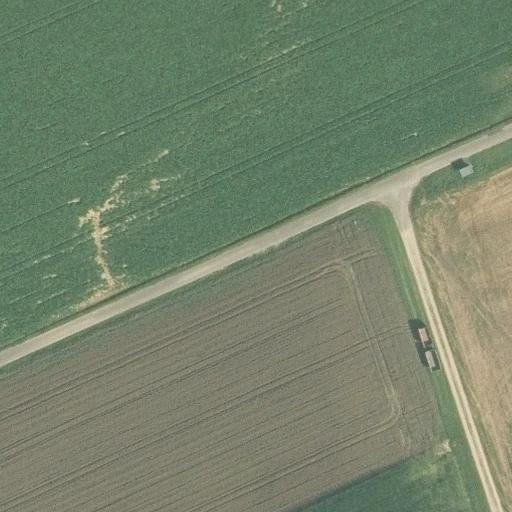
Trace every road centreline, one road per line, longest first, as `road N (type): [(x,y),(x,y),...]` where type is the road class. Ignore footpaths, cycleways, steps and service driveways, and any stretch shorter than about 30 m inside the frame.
road 1 (track): [(0,361),(511,132)]
road 2 (track): [(496,511),(392,185)]
